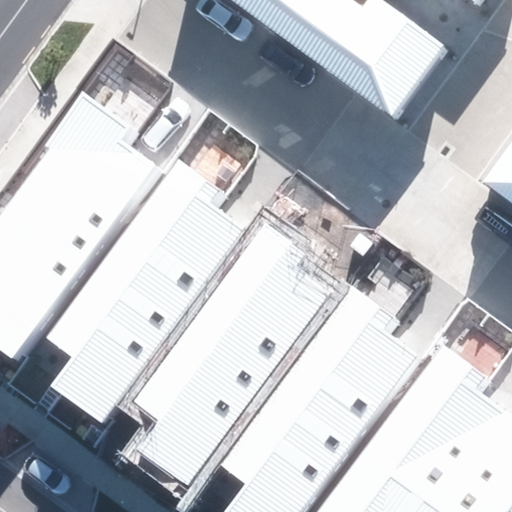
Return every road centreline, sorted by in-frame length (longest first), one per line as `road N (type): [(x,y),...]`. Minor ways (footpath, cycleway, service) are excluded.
road 1 (residential): [(137,0),(420,207)]
road 2 (residential): [(420,207),(511,78)]
